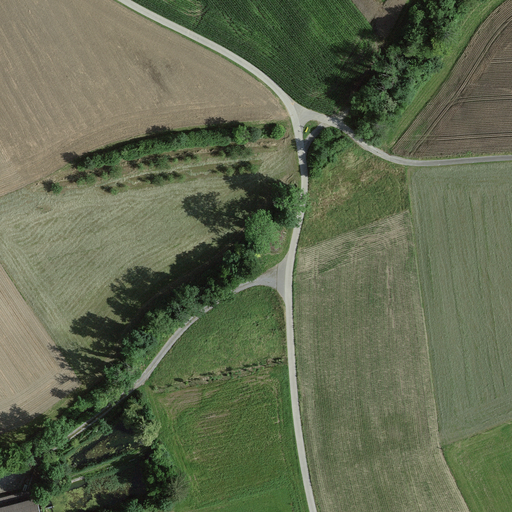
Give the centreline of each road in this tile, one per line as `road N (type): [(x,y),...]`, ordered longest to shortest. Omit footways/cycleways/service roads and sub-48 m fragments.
road 1 (residential): [(284,97),(304,159),(286,282),(297,434),(314,511)]
road 2 (track): [(0,478),(100,415),(214,303),(263,280),(286,282)]
road 3 (residential): [(511,159),(397,162),(284,97)]
road 4 (unclassified): [(284,97),(129,0)]
